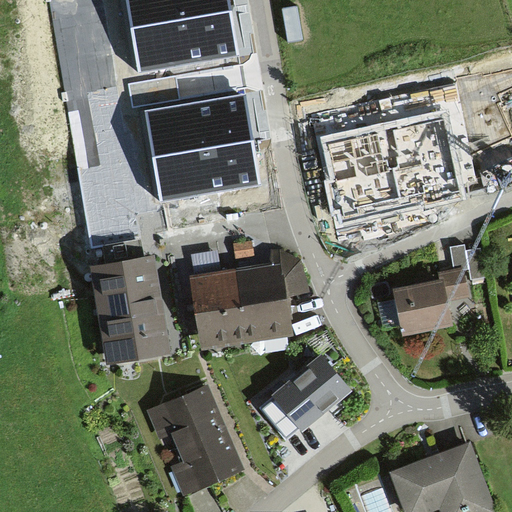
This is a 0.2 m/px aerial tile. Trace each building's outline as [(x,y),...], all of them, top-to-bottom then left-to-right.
[(230,0),(127,0),(141,73),(240,55),(230,0)] [(176,77),(130,85),(133,107),(180,99),(176,77)] [(511,88),(487,100),(511,157),(511,156),(511,88)] [(244,95),(146,112),(161,201),(259,184),(244,95)] [(447,110),(321,138),(340,226),(467,198),(447,110)] [(111,245),(112,255),(147,252),(147,242),(111,245)] [(253,242),(234,244),(237,262),(255,259),(253,242)] [(466,245),(451,248),(455,272),(463,271),(471,269),(473,281),(485,279),(481,251),(467,253),(466,245)] [(153,259),(92,269),(107,368),(169,358),(160,301),(153,259)] [(228,276),(190,283),(202,353),(291,338),(285,307),(279,267),(228,276)] [(395,292),(404,334),(451,324),(446,301),(468,296),(463,271),(455,272),(438,275),(439,283),(395,292)] [(353,395),(322,358),(260,410),(287,442),(298,433),(302,438),(338,408),(353,395)] [(208,391),(152,414),(184,496),(241,473),(234,457),(211,399),(208,391)] [(442,511),(487,511),(497,508),(470,436),(432,450),(390,466),(407,511),(413,511),(439,502),(442,511)]
